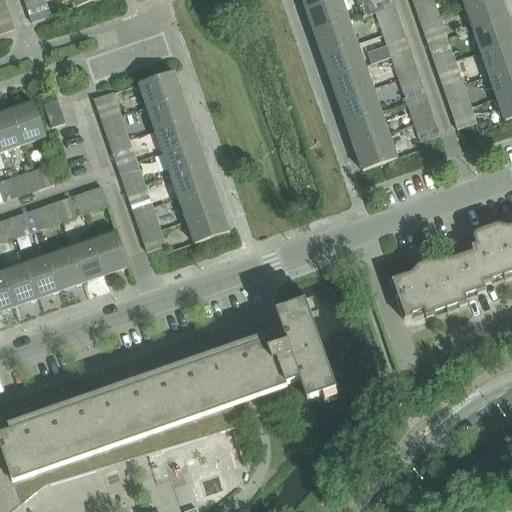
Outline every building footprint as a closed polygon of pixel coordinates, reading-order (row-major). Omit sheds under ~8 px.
[(45,2),(44,0),(33,0),(31,4),(42,9),(45,2)] [(74,0),(78,9),(103,0),(74,0)] [(306,14),(307,13),(342,1),(341,0),(302,0),(305,8),(304,8),(306,14)] [(371,0),(366,0),(360,2),(365,18),(376,14),(374,8),(371,0)] [(376,14),(378,20),(382,19),(388,5),(377,0),(374,8),(376,14)] [(490,0),(462,0),(466,9),(490,0)] [(474,31),(508,19),(501,0),(490,0),(466,9),(474,31)] [(314,36),(315,36),(350,24),(342,1),(307,13),(313,30),(312,31),(314,36)] [(32,25),(35,24),(42,9),(31,4),(28,12),(32,25)] [(3,14),(0,19),(0,26),(12,32),(15,31),(10,18),(3,14)] [(482,54),(511,43),(511,29),(508,19),(474,31),(482,54)] [(437,30),(423,23),(420,24),(425,37),(432,40),(437,30)] [(322,59),(323,59),(358,46),(350,24),(315,36),(321,53),(320,53),(322,59)] [(384,25),(364,32),(369,46),(390,39),(384,25)] [(407,43),(403,30),(400,31),(393,45),(404,50),(407,43)] [(432,40),(446,48),(449,46),(445,34),(437,30),(432,40)] [(511,68),(511,43),(482,54),(489,77),(511,68)] [(390,53),(394,65),(398,64),(404,50),(393,45),(390,53)] [(330,82),(331,81),(366,69),(358,46),(323,59),(329,76),(328,76),(330,82)] [(453,75),(439,68),(436,69),(440,82),(447,86),(453,75)] [(511,68),(489,77),(497,99),(511,94),(511,68)] [(338,104),(339,104),(374,92),(366,69),(331,81),(337,98),(336,99),(338,104)] [(139,86),(148,109),(182,97),(174,74),(139,86)] [(423,88),(418,75),(416,76),(409,90),(420,95),(423,88)] [(447,86),(461,93),(465,91),(461,79),(453,75),(447,86)] [(406,98),(410,111),(414,109),(420,95),(409,90),(406,98)] [(346,127),(347,127),(382,114),(374,92),(339,104),(345,121),(344,121),(346,127)] [(511,94),(497,99),(506,123),(511,120),(511,94)] [(148,109),(156,132),(190,120),(182,97),(148,109)] [(94,101),(99,114),(106,118),(111,107),(97,100),(94,101)] [(52,130),(58,128),(66,126),(59,103),(44,108),(52,130)] [(11,112),(23,147),(47,139),(35,104),(17,110),(16,109),(11,111),(11,112)] [(106,118),(120,125),(123,124),(119,111),(111,107),(106,118)] [(0,153),(1,155),(23,147),(11,112),(0,116),(0,153)] [(458,131),(477,125),(476,124),(454,113),(452,114),(458,131)] [(354,150),(355,149),(390,137),(382,114),(347,127),(353,144),(352,144),(354,150)] [(156,132),(163,154),(198,142),(190,120),(156,132)] [(441,137),(434,120),(432,121),(421,144),(422,144),(441,137)] [(363,173),(398,161),(390,137),(355,149),(360,165),(359,165),(361,170),(362,170),(363,173)] [(163,154),(171,177),(206,165),(198,142),(163,154)] [(127,153),(113,146),(110,147),(114,160),(122,163),(127,153)] [(122,163),(136,171),(139,169),(135,157),(127,153),(122,163)] [(171,177),(179,200),(214,188),(206,165),(171,177)] [(55,187),(49,170),(49,168),(38,189),(39,193),(55,187)] [(0,191),(9,197),(17,183),(15,180),(3,184),(0,188),(0,191)] [(179,200),(187,222),(222,210),(214,188),(179,200)] [(0,191),(0,206),(6,204),(9,197),(0,191)] [(143,198),(129,191),(126,192),(130,205),(138,209),(143,198)] [(138,209),(152,216),(155,215),(150,202),(143,198),(138,209)] [(75,204),(68,201),(55,205),(56,208),(71,215),(75,204)] [(71,215),(78,218),(91,214),(90,211),(75,204),(71,215)] [(222,210),(187,222),(195,246),(230,234),(222,210)] [(30,220),(23,217),(10,221),(11,224),(25,231),(30,220)] [(25,231),(33,234),(46,230),(44,226),(30,220),(25,231)] [(485,287),(505,280),(511,277),(511,227),(509,228),(511,234),(470,248),(472,254),(484,287),(485,287)] [(497,227),(487,230),(489,236),(499,233),(497,227)] [(94,242),(106,277),(130,269),(118,234),(94,242)] [(166,247),(145,236),(142,237),(148,255),(166,248),(166,247)] [(106,277),(94,242),(72,250),(84,285),(106,277)] [(84,285),(72,250),(49,258),(61,293),(84,285)] [(426,320),(447,313),(468,305),(466,300),(487,293),(485,287),(484,287),(472,254),(441,265),(439,260),(420,266),(422,271),(390,282),(404,321),(424,314),(426,320)] [(61,293),(49,258),(26,266),(38,301),(61,293)] [(38,301),(26,266),(4,274),(16,309),(38,301)] [(0,314),(16,309),(4,274),(0,275),(0,314)] [(306,303),(296,307),(276,314),(283,333),(216,357),(208,335),(74,390),(0,415),(0,511),(14,511),(45,488),(240,428),(233,406),(300,382),(307,403),(337,392),(306,303)]
